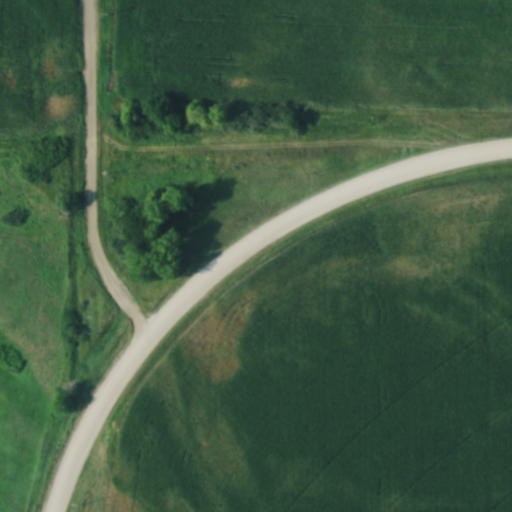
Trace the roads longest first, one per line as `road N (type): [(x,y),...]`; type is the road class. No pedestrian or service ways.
road 1 (tertiary): [(54,511),(88,429),(153,339),(107,291),(92,262),(86,0)]
road 2 (residential): [(153,339),(236,259),(288,225),(408,175),(511,154)]
